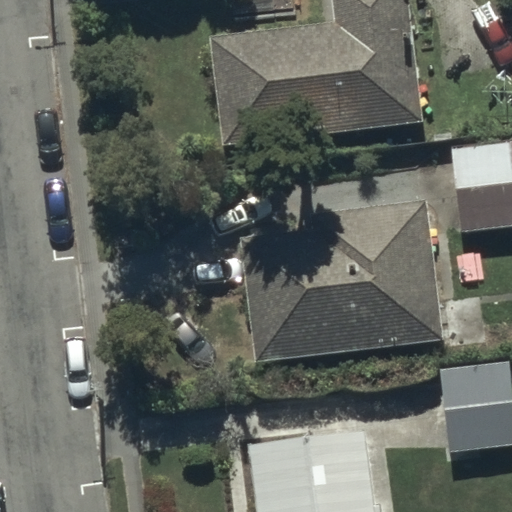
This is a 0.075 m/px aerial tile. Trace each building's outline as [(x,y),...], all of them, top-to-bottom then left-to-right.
[(329,0),(333,38),(209,49),(219,155),(419,137),(406,0),(329,0)] [(511,148),(451,156),(460,243),(511,236),(511,148)] [(425,218),(241,239),(255,375),(441,354),(425,218)] [(439,371),(447,464),(511,457),(511,374),(511,365),(439,371)] [(371,511),(364,446),(250,459),(255,511),(371,511)]
